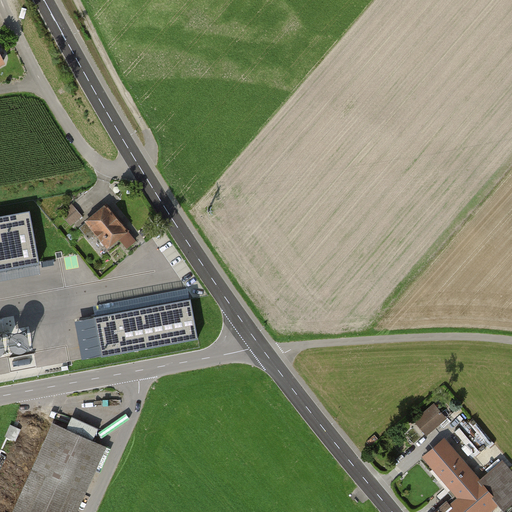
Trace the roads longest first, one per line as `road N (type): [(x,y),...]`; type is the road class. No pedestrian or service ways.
road 1 (tertiary): [(261,347),(110,119),(44,0)]
road 2 (unclassified): [(261,347),(0,395)]
road 3 (unclassified): [(511,338),(312,343),(271,360)]
road 4 (tertiary): [(392,511),(271,360)]
road 5 (track): [(141,168),(152,153),(150,138),(77,0)]
